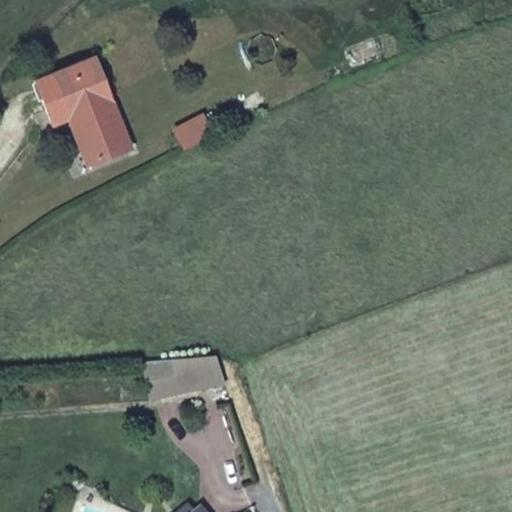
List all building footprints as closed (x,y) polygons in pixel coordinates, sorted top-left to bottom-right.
[(119,129),(112,111),(110,112),(101,116),(95,102),(106,97),(105,96),(88,55),(77,60),(45,74),(29,81),(38,103),(54,96),(65,91),(73,111),(79,124),(79,125),(69,130),(83,163),(93,159),(115,150),(109,134),(119,129)] [(62,116),(69,130),(79,125),(79,124),(73,111),(65,91),(54,96),(38,103),(47,123),(62,116)] [(110,112),(112,111),(106,97),(95,102),(101,116),(110,112)] [(180,141),(206,127),(200,115),(173,127),(180,141)] [(126,145),(119,129),(109,134),(115,150),(126,145)] [(208,355),(151,359),(159,396),(215,386),(208,355)]
